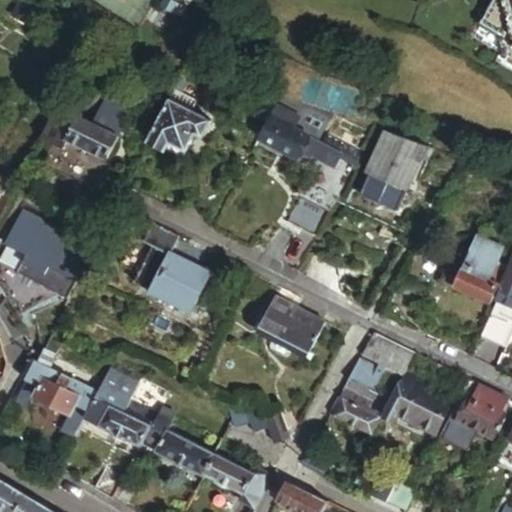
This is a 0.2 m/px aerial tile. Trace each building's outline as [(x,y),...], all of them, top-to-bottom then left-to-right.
[(511,0),(486,0),(511,17),(511,21),(504,33),(511,38),(511,0)] [(511,38),(504,33),(501,39),(511,47),(511,38)] [(321,138),(335,111),(280,92),(259,134),(301,155),(313,133),(321,138)] [(217,117),(174,94),(151,138),(170,147),(174,141),(189,149),(199,130),(208,135),(217,117)] [(94,119),(123,131),(131,109),(102,98),(94,119)] [(108,157),(120,134),(80,113),(68,134),(61,131),(48,153),(52,164),(96,186),(107,182),(118,161),(108,157)] [(410,189),(425,157),(383,139),(369,171),(410,189)] [(213,208),(231,173),(210,162),(192,197),(213,208)] [(13,174),(0,167),(0,174),(10,179),(13,174)] [(0,189),(3,191),(10,179),(0,174),(0,189)] [(316,234),(328,209),(300,194),(287,221),(316,234)] [(20,269),(67,293),(93,244),(24,208),(5,243),(28,254),(20,269)] [(173,252),(182,234),(154,219),(145,238),(153,243),(136,276),(193,306),(212,271),(173,252)] [(494,277),(507,244),(480,232),(469,259),(466,258),(461,269),(450,264),(444,279),(492,299),(500,280),(494,277)] [(511,332),(511,264),(483,335),(506,346),(511,332)] [(310,355),(328,320),(278,295),(260,329),(310,355)] [(417,349),(377,329),(365,351),(406,371),(409,366),(417,349)] [(103,391),(36,359),(24,379),(39,387),(35,394),(69,412),(73,414),(77,406),(91,413),(103,391)] [(146,375),(116,359),(104,382),(134,396),(146,375)] [(424,373),(409,366),(406,371),(390,404),(384,417),(397,423),(401,416),(436,433),(452,400),(418,383),(424,373)] [(379,418),(382,420),(384,417),(390,404),(378,398),(381,391),(368,384),(370,378),(355,370),(333,409),(373,429),(379,418)] [(460,395),(470,376),(463,372),(453,392),(460,395)] [(504,413),(511,397),(472,377),(464,393),(471,396),(460,416),(454,414),(438,446),(458,456),(474,425),(499,436),(509,415),(504,413)] [(39,387),(24,379),(13,400),(27,408),(35,394),(39,387)] [(224,389),(225,394),(234,417),(249,413),(245,400),(240,384),(224,389)] [(161,418),(103,391),(91,413),(87,419),(144,447),(148,441),(159,423),(161,418)] [(255,429),(271,425),(266,412),(261,396),(245,400),(249,413),(252,420),(255,429)] [(62,426),(78,435),(87,419),(91,413),(77,406),(73,414),(69,412),(62,426)] [(289,434),(287,426),(281,407),(266,412),(271,425),(276,439),(289,434)] [(237,425),(252,420),(249,413),(234,417),(237,425)] [(208,476),(221,455),(159,423),(148,441),(161,448),(159,452),(207,477),(208,476)] [(18,428),(0,435),(0,453),(24,443),(18,428)] [(304,464),(323,473),(334,452),(316,442),(304,464)] [(257,474),(221,455),(208,476),(245,494),(240,503),(256,511),(278,474),(261,466),(257,474)] [(112,500),(123,482),(127,475),(110,465),(95,490),(112,500)] [(387,499),(407,509),(419,484),(398,475),(387,499)] [(320,511),(328,499),(289,479),(279,497),(285,501),(283,505),(289,508),(288,509),(293,511),(320,511)] [(14,511),(25,495),(0,480),(0,511),(1,511),(14,511)] [(112,500),(127,508),(138,491),(123,482),(112,500)] [(47,511),(49,509),(25,495),(14,511),(47,511)] [(511,511),(511,503),(508,502),(503,511),(511,511)]
